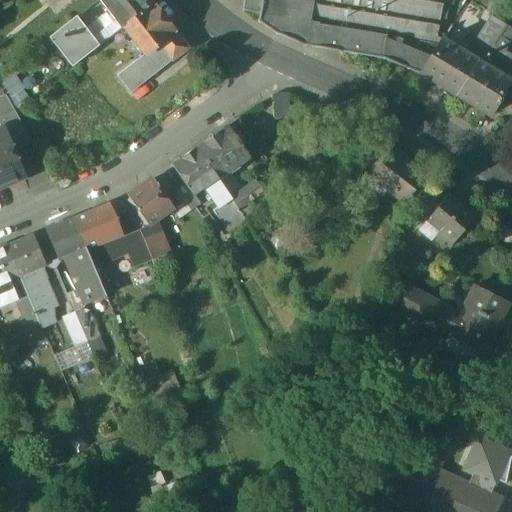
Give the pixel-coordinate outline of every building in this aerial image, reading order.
[(147,0),(98,0),(115,22),(120,28),(123,26),(151,4),(147,0)] [(244,0),(243,11),(259,14),(258,21),(276,36),(303,46),(381,60),(385,36),(419,42),(436,45),(437,37),(439,25),(445,26),(450,0),(244,0)] [(151,4),(123,26),(133,39),(129,42),(136,50),(139,47),(145,54),(119,75),(132,92),(187,49),(151,4)] [(92,40),(76,18),(49,39),(71,67),(97,46),(92,40)] [(491,18),(470,51),(471,58),(476,61),(510,81),(511,77),(511,59),(502,53),(496,50),(499,46),(495,44),(505,27),(491,18)] [(115,22),(92,40),(97,46),(120,28),(115,22)] [(511,37),(511,31),(505,27),(495,44),(499,46),(496,50),(502,53),(511,37)] [(419,42),(385,36),(381,60),(409,71),(418,45),(419,42)] [(436,45),(419,42),(418,45),(409,71),(420,76),(442,40),(437,37),(436,45)] [(471,58),(442,40),(420,76),(455,96),(476,61),(471,58)] [(510,81),(476,61),(455,96),(489,117),(496,104),(501,106),(507,98),(502,95),(510,81)] [(287,94),(271,96),(274,119),(290,117),(287,94)] [(5,97),(0,98),(0,117),(13,112),(5,97)] [(13,112),(0,117),(0,128),(1,131),(3,130),(12,152),(31,144),(13,112)] [(345,124),(331,118),(327,128),(341,133),(345,124)] [(253,143),(237,120),(227,127),(243,150),(253,143)] [(227,127),(195,149),(216,180),(227,172),(229,175),(239,168),(236,166),(248,158),(243,150),(227,127)] [(1,131),(0,131),(0,187),(23,178),(12,152),(3,130),(1,131)] [(374,146),(354,171),(366,180),(370,176),(386,155),(374,146)] [(230,199),(216,180),(195,149),(171,166),(185,186),(192,197),(193,196),(204,189),(217,209),(230,199)] [(424,178),(389,151),(386,155),(370,176),(405,202),(424,178)] [(150,180),(127,197),(146,225),(148,227),(154,223),(170,211),(172,210),(164,200),(150,180)] [(255,182),(230,199),(238,210),(262,193),(255,182)] [(185,186),(164,200),(172,210),(170,211),(177,220),(199,205),(193,196),(192,197),(185,186)] [(473,221),(446,198),(427,221),(440,232),(436,237),(449,249),(473,221)] [(217,209),(208,215),(221,235),(244,219),(238,210),(230,199),(217,209)] [(97,260),(92,249),(122,236),(109,205),(72,220),(102,289),(110,286),(113,292),(118,290),(104,257),(97,260)] [(102,289),(72,220),(47,231),(59,261),(73,255),(76,264),(75,265),(77,269),(72,271),(85,303),(104,295),(102,289)] [(511,242),(511,233),(498,221),(489,232),(508,248),(511,242)] [(148,227),(146,225),(139,232),(139,233),(153,261),(167,255),(154,223),(148,227)] [(139,233),(122,240),(130,261),(148,254),(139,233)] [(46,281),(40,268),(45,266),(32,236),(6,247),(19,277),(40,326),(41,330),(55,324),(53,319),(52,309),(56,307),(44,281),(46,281)] [(15,291),(11,280),(19,277),(6,247),(0,249),(0,303),(13,298),(13,299),(15,298),(12,292),(15,291)] [(40,326),(19,277),(11,280),(15,291),(12,292),(15,298),(24,320),(24,319),(29,330),(40,326)] [(508,304),(474,287),(459,315),(408,289),(397,312),(483,354),(508,304)] [(87,308),(74,313),(83,337),(97,331),(87,308)] [(83,337),(74,313),(62,318),(75,349),(87,344),(83,337)] [(87,344),(75,349),(81,363),(92,359),(87,344)] [(467,486),(489,495),(495,481),(504,485),(510,459),(506,457),(508,454),(477,440),(463,470),(472,474),(467,486)] [(406,452),(383,501),(384,503),(385,502),(388,511),(402,511),(404,511),(405,511),(406,509),(424,467),(439,473),(442,468),(406,452)] [(467,486),(450,478),(439,473),(424,467),(406,509),(413,511),(495,511),(501,501),(489,495),(467,486)]
